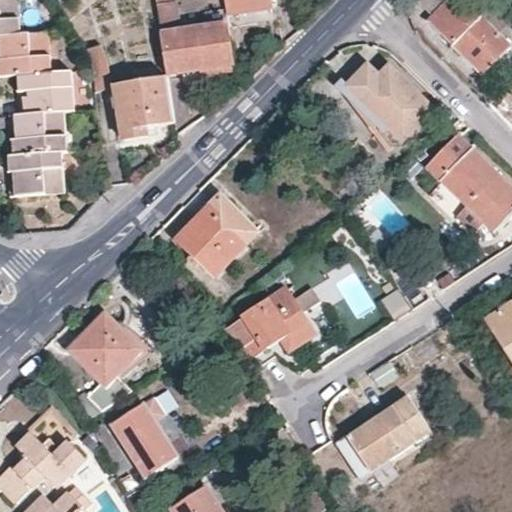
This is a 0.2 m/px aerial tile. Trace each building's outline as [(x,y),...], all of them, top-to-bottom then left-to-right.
[(0,0),(0,38),(1,38),(22,37),(18,0),(0,0)] [(184,74),(237,65),(231,22),(182,29),(178,0),(157,0),(169,76),(184,74)] [(227,0),(229,14),(258,9),(275,6),(273,0),(227,0)] [(511,46),(464,0),(419,0),(434,14),(429,21),(483,74),(511,46)] [(0,76),(16,76),(53,74),(53,73),(50,36),(22,37),(1,38),(2,58),(0,58),(0,76)] [(94,71),(97,88),(113,85),(109,62),(100,45),(86,53),(91,62),(92,64),(93,67),(93,69),(94,71)] [(432,110),(389,67),(379,77),(368,65),(357,76),(346,86),(400,142),(432,110)] [(22,102),(22,114),(22,117),(66,114),(75,114),(75,113),(73,72),(53,73),(53,74),(16,76),(17,93),(18,94),(26,95),(26,97),(26,100),(22,102)] [(149,129),(177,124),(169,76),(148,80),(116,85),(125,142),(137,140),(150,138),(149,129)] [(13,157),(62,154),(67,153),(66,114),(22,117),(22,114),(17,115),(18,141),(12,142),(13,157)] [(9,142),(12,142),(18,141),(17,115),(8,116),(8,128),(9,142)] [(511,216),(511,185),(460,132),(428,167),(453,192),(484,222),(496,233),(511,216)] [(64,194),(62,154),(13,157),(8,158),(8,172),(14,171),(15,178),(17,197),(64,194)] [(484,222),(453,192),(443,202),(458,216),(474,232),(484,222)] [(216,277),(259,233),(222,197),(204,216),(179,242),(216,277)] [(227,332),(244,357),(251,352),(254,357),(265,351),(283,340),(290,351),(319,333),(305,313),(296,300),(288,287),(243,315),(246,320),(227,332)] [(321,302),(313,289),(296,300),(305,313),(321,302)] [(401,317),(414,309),(400,289),(388,297),(401,317)] [(511,304),(508,307),(485,321),(511,362),(511,304)] [(132,391),(119,378),(146,351),(125,330),(116,321),(108,328),(101,321),(72,350),(72,351),(72,352),(102,383),(89,396),(85,393),(78,397),(89,418),(132,391)] [(446,407),(434,386),(419,395),(431,416),(446,407)] [(169,437),(159,421),(168,415),(156,396),(115,423),(148,474),(180,453),(169,437)] [(436,436),(410,397),(396,407),(420,446),(436,436)] [(420,446),(396,407),(374,419),(348,435),(372,472),(402,453),(405,456),(420,446)] [(93,426),(119,473),(130,466),(102,421),(93,426)] [(74,476),(72,473),(86,459),(72,443),(61,452),(50,441),(45,445),(34,434),(19,448),(30,460),(18,471),(14,467),(6,474),(0,479),(0,484),(18,503),(46,477),(58,490),(74,476)] [(372,472),(348,435),(339,440),(362,479),(372,472)] [(121,478),(130,494),(141,488),(132,472),(121,478)] [(225,511),(218,499),(209,484),(172,508),(175,511),(225,511)] [(87,511),(95,505),(87,496),(80,502),(72,494),(52,511),(45,511),(44,511),(43,511),(87,511)]
